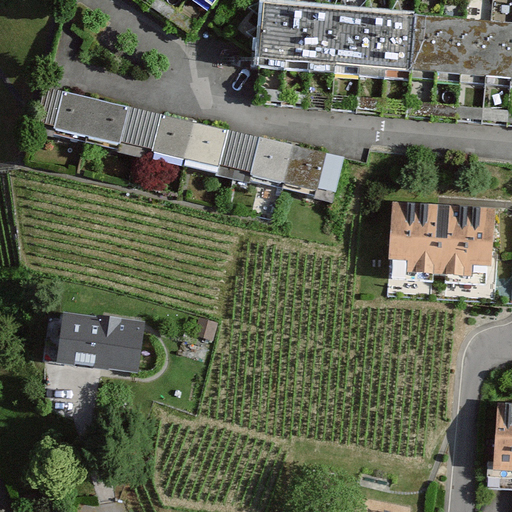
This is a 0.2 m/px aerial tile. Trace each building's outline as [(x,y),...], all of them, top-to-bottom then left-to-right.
[(289,63),(293,12),(268,10),(264,61),(289,63)] [(293,12),(289,63),(316,65),(319,14),(293,12)] [(342,15),(319,14),(316,65),(339,67),(342,15)] [(368,17),(342,15),(339,67),(364,69),(368,17)] [(393,19),(368,17),(364,69),(389,70),(393,19)] [(418,21),(393,19),(389,70),(414,72),(418,21)] [(443,23),(418,21),(414,72),(440,74),(443,23)] [(469,24),(443,23),(440,74),(465,76),(469,24)] [(494,26),(469,24),(465,76),(490,78),(494,26)] [(511,27),(494,26),(490,78),(511,79),(511,27)] [(89,139),(98,102),(50,91),(41,127),(89,139)] [(98,102),(89,139),(139,150),(147,113),(98,102)] [(197,125),(147,113),(139,150),(188,162),(197,125)] [(197,125),(188,162),(239,173),(247,136),(197,125)] [(298,148),(247,136),(239,173),(290,185),(298,148)] [(298,148),(290,185),(333,195),(341,158),(298,148)] [(495,212),(398,207),(395,257),(412,257),(411,273),(471,276),(472,262),(492,264),(495,212)] [(145,330),(67,319),(61,367),(138,378),(145,330)] [(511,409),(503,409),(500,472),(511,472),(511,409)]
